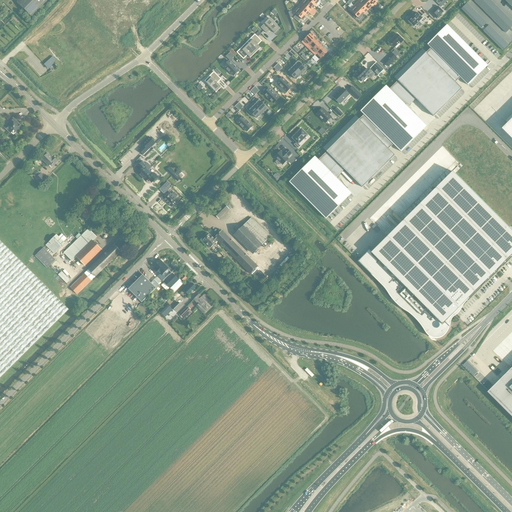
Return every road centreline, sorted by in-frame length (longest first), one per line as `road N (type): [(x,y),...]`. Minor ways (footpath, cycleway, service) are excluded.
road 1 (unclassified): [(330,229),(511,52)]
road 2 (unclassified): [(244,159),(405,0)]
road 3 (tertiary): [(0,403),(152,251)]
road 4 (residential): [(208,124),(337,0)]
road 5 (tertiary): [(393,386),(354,358),(283,342),(249,321)]
road 6 (tertiary): [(165,236),(53,123)]
road 7 (tertiary): [(249,321),(277,344),(338,360),(375,381)]
road 8 (secondary): [(375,423),(293,511)]
